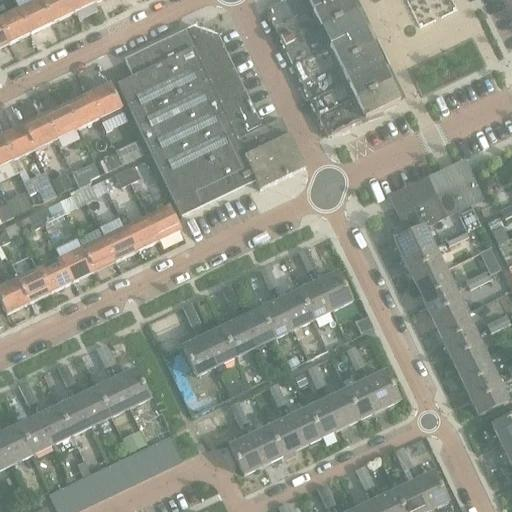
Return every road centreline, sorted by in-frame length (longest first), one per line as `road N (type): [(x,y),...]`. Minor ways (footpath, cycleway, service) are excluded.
road 1 (residential): [(0,350),(327,196)]
road 2 (residential): [(433,421),(327,196)]
road 3 (residential): [(0,96),(202,0)]
road 4 (residential): [(327,196),(234,0)]
road 5 (residential): [(327,196),(511,101)]
road 6 (residential): [(433,421),(253,511)]
road 7 (residential): [(236,511),(213,464),(109,511)]
